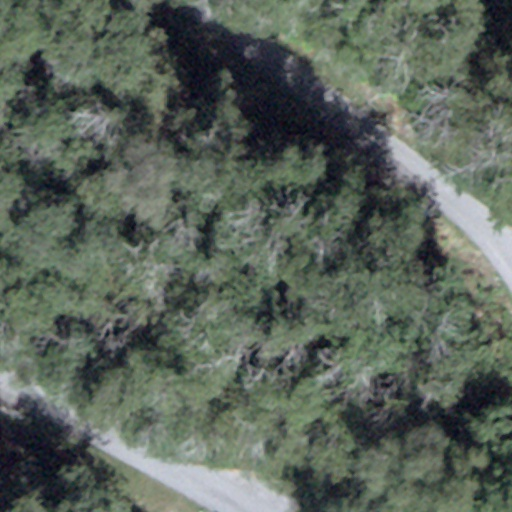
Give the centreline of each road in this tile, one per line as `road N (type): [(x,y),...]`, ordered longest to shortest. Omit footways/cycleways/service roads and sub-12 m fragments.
road 1 (unclassified): [(184,0),(444,198),(511,264)]
road 2 (unclassified): [(262,511),(251,501),(180,487),(0,388)]
